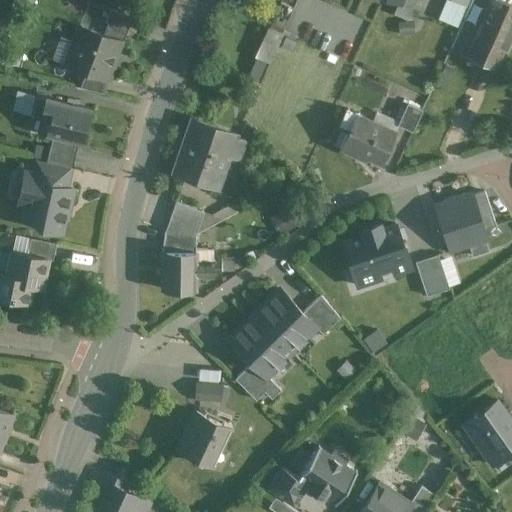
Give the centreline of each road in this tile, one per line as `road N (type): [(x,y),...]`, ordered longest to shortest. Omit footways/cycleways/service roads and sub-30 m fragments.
road 1 (residential): [(117,347),(145,346),(309,233),(334,206),(489,154)]
road 2 (residential): [(200,0),(131,198),(117,347)]
road 3 (residential): [(117,347),(45,511)]
